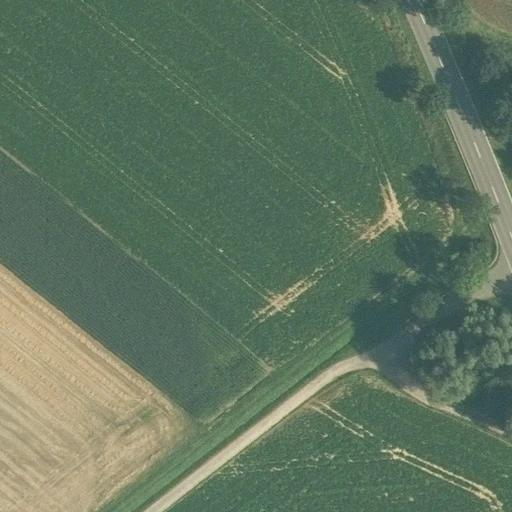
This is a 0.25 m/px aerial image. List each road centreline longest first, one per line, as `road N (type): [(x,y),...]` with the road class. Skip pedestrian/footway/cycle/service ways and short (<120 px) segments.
road 1 (track): [(511,268),(408,336),(344,365),(151,511)]
road 2 (secondary): [(511,237),(406,0)]
road 3 (track): [(374,351),(422,396),(511,434)]
